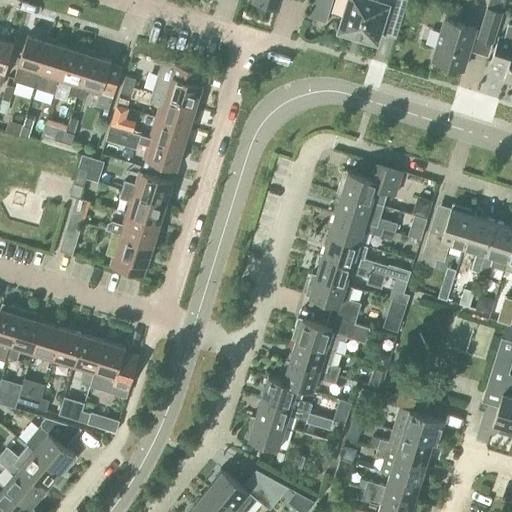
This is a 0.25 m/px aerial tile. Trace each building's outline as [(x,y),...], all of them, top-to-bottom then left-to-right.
[(313,0),(309,16),(327,22),(333,0),(313,0)] [(380,42),(383,32),(398,37),(409,0),(346,0),(338,29),(380,42)] [(464,68),(470,50),(488,56),(503,13),(487,8),(477,37),(474,36),(477,28),(446,18),(434,59),(464,68)] [(511,24),(509,24),(500,50),(511,54),(504,80),(511,82),(511,24)] [(0,33),(0,85),(2,80),(0,78),(1,75),(4,76),(15,42),(5,39),(6,36),(0,33)] [(14,81),(35,88),(51,37),(40,34),(39,37),(28,34),(14,81)] [(56,94),(60,80),(70,47),(61,44),(62,40),(51,37),(35,88),(56,94)] [(67,92),(78,96),(92,50),(81,46),(80,50),(70,47),(60,80),(70,84),(67,92)] [(92,50),(78,96),(86,98),(88,89),(113,97),(123,66),(111,63),(112,60),(102,57),(103,53),(92,50)] [(153,92),(200,107),(204,96),(200,94),(203,84),(200,83),(204,72),(164,59),(160,71),(159,71),(153,92)] [(124,83),(134,86),(136,78),(127,75),(124,83)] [(132,95),(134,86),(124,83),(122,92),(132,95)] [(197,118),(200,107),(153,92),(152,93),(153,93),(151,100),(161,103),(157,116),(190,126),(193,117),(197,118)] [(187,136),(190,126),(157,116),(150,137),(187,148),(191,137),(187,136)] [(111,125),(122,128),(124,120),(114,117),(111,125)] [(20,135),(28,137),(29,137),(32,127),(24,125),(20,135)] [(43,135),(55,139),(59,129),(46,125),(43,135)] [(119,136),(122,128),(111,125),(109,133),(119,136)] [(63,141),(67,131),(59,129),(55,139),(63,141)] [(67,131),(63,141),(72,144),(75,134),(67,131)] [(184,159),(187,148),(150,137),(144,158),(177,168),(181,158),(184,159)] [(85,168),(89,156),(83,154),(82,154),(78,166),(85,168)] [(338,191),(372,201),(376,188),(396,195),(403,171),(377,163),(372,178),(344,169),(338,191)] [(83,176),(85,168),(78,166),(76,174),(83,176)] [(122,188),(170,203),(174,192),(170,191),(173,181),(140,170),(136,184),(125,180),(122,188)] [(73,183),(80,185),(83,176),(76,174),(73,183)] [(167,214),(170,203),(122,188),(119,197),(130,201),(127,213),(161,223),(164,213),(167,214)] [(383,205),(372,201),(338,191),(342,193),(336,213),(394,231),(397,224),(386,220),(387,219),(379,217),(383,205)] [(0,216),(36,216),(36,196),(0,196),(0,216)] [(464,246),(476,210),(453,203),(443,235),(430,231),(421,262),(435,266),(437,258),(445,261),(451,242),(464,246)] [(73,209),(70,217),(80,221),(83,213),(73,209)] [(480,272),(496,221),(475,214),(476,210),(464,246),(478,251),(472,269),(480,272)] [(158,232),(161,223),(127,213),(121,233),(158,245),(161,233),(158,232)] [(394,231),(336,213),(330,233),(359,243),(363,230),(382,236),(384,228),(394,231)] [(412,224),(425,228),(427,218),(415,215),(412,224)] [(60,251),(72,254),(79,229),(78,229),(80,221),(70,217),(60,251)] [(505,270),(511,246),(511,225),(496,221),(480,272),(489,274),(493,262),(505,266),(504,269),(505,270)] [(154,255),(158,245),(121,233),(111,265),(144,276),(151,254),(154,255)] [(353,263),(371,269),(385,273),(388,266),(373,262),(374,261),(363,258),(367,245),(359,243),(330,233),(323,254),(353,263)] [(312,272),(312,273),(347,284),(350,272),(369,277),(371,269),(353,263),(323,254),(317,274),(312,272)] [(332,303),(329,314),(355,322),(355,319),(360,321),(364,307),(360,306),(361,302),(350,299),(354,286),(347,284),(312,273),(306,294),(332,303)] [(390,298),(407,303),(410,295),(404,293),(408,281),(397,277),(390,298)] [(470,306),(474,291),(464,288),(460,303),(470,306)] [(380,314),(394,319),(399,302),(386,297),(380,314)] [(0,358),(8,361),(12,348),(24,309),(10,305),(9,310),(1,308),(0,310),(0,358)] [(21,350),(33,354),(43,321),(36,318),(37,313),(24,309),(12,348),(8,361),(16,364),(21,350)] [(351,333),(355,322),(329,314),(325,325),(299,316),(292,338),(335,351),(339,339),(349,341),(351,333)] [(53,360),(64,327),(43,321),(33,354),(53,360)] [(64,327),(53,360),(74,367),(84,333),(64,327)] [(91,385),(94,373),(105,340),(84,333),(74,367),(86,370),(82,382),(91,385)] [(332,363),(335,351),(292,338),(297,340),(290,360),(339,374),(341,366),(332,363)] [(511,362),(511,341),(501,338),(492,368),(509,373),(511,362)] [(94,373),(91,385),(127,396),(140,354),(125,350),(126,346),(105,340),(94,373)] [(336,383),(339,374),(290,360),(284,380),(269,375),(269,376),(314,390),(318,377),(336,383)] [(511,432),(511,374),(508,374),(493,427),(511,432)] [(314,390),(269,376),(262,396),(310,411),(313,403),(294,397),(298,385),(314,390)] [(42,397),(34,395),(20,390),(16,401),(39,408),(42,397)] [(445,420),(424,414),(427,403),(394,392),(390,404),(399,407),(392,428),(438,443),(445,420)] [(308,419),(310,411),(262,396),(256,416),(251,415),(251,416),(286,426),(289,414),(308,419)] [(42,397),(39,408),(47,410),(50,400),(42,397)] [(83,410),(75,407),(62,404),(59,414),(80,420),(83,410)] [(83,410),(80,420),(88,423),(91,412),(83,410)] [(101,414),(92,411),(91,412),(88,423),(98,426),(101,414)] [(25,442),(34,450),(64,474),(79,456),(67,446),(82,427),(45,416),(25,442)] [(279,447),(286,426),(251,416),(245,437),(279,447)] [(437,443),(438,443),(392,428),(387,441),(380,439),(378,447),(427,462),(433,442),(437,443)] [(2,453),(15,464),(20,467),(46,489),(60,471),(64,474),(34,450),(25,461),(7,446),(2,453)] [(378,447),(375,455),(382,457),(378,469),(390,473),(420,482),(427,462),(378,447)] [(15,464),(2,453),(0,455),(0,462),(9,470),(15,464)] [(294,465),(302,468),(306,456),(297,453),(294,465)] [(32,506),(46,489),(20,467),(5,485),(35,509),(32,506)] [(209,486),(235,508),(240,511),(245,511),(257,498),(270,508),(288,487),(257,469),(243,486),(223,469),(209,486)] [(414,503),(420,482),(390,473),(387,486),(367,480),(365,488),(414,503)] [(0,510),(2,511),(32,511),(35,509),(5,485),(0,491),(0,510)] [(231,511),(235,508),(209,486),(196,503),(206,511),(231,511)] [(411,511),(414,503),(365,488),(362,497),(381,503),(378,511),(411,511)] [(206,511),(196,503),(188,511),(206,511)]
